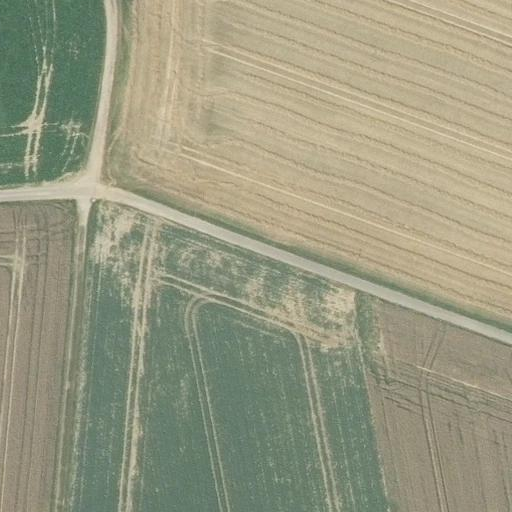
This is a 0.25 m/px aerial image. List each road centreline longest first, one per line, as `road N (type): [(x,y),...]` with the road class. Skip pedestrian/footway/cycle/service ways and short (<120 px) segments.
road 1 (track): [(102,198),(511,344)]
road 2 (track): [(102,198),(68,511)]
road 3 (track): [(114,0),(102,198)]
